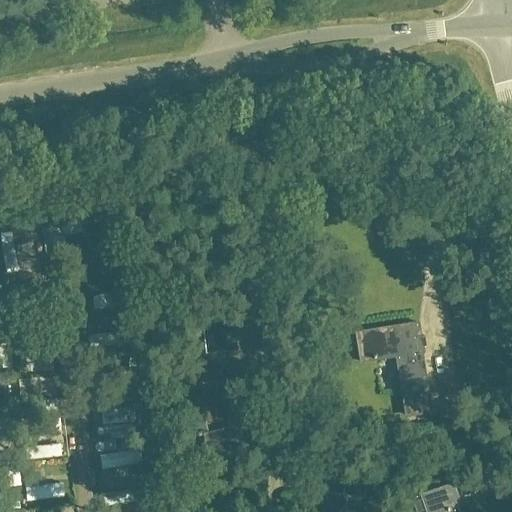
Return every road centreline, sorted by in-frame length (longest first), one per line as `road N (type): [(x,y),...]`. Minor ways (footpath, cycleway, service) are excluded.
road 1 (tertiary): [(0,96),(220,65)]
road 2 (tertiary): [(227,65),(342,60),(413,33)]
road 3 (tertiary): [(413,33),(288,41),(227,65)]
